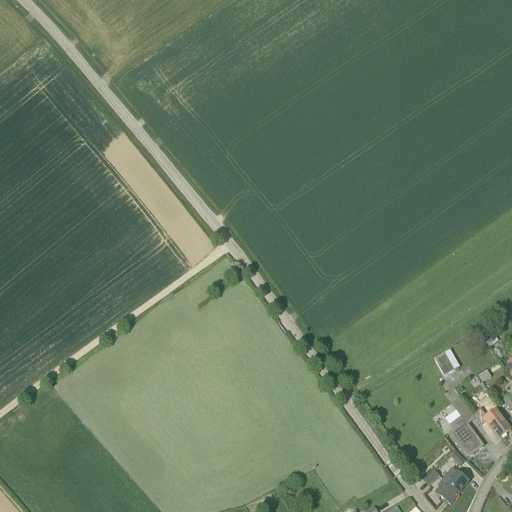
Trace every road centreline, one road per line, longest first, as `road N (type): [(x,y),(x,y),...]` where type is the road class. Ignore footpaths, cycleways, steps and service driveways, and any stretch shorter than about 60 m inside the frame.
road 1 (unclassified): [(389,463),(248,268),(24,0)]
road 2 (track): [(0,411),(227,243)]
